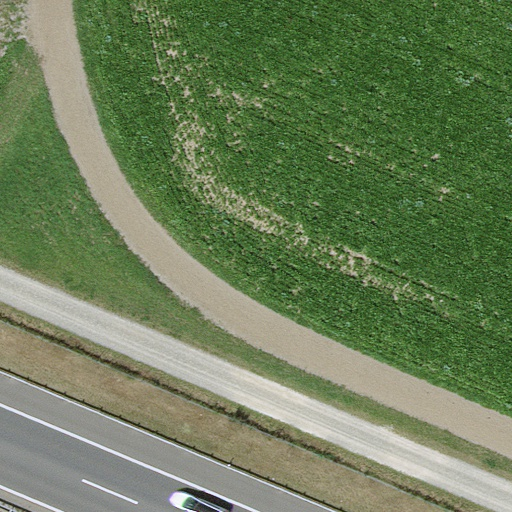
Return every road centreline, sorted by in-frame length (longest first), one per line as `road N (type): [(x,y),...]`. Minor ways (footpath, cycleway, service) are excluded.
road 1 (track): [(511,498),(0,281)]
road 2 (motorway): [(149,511),(0,450)]
